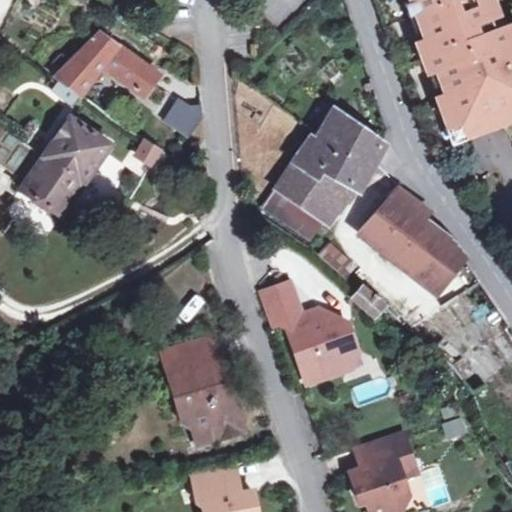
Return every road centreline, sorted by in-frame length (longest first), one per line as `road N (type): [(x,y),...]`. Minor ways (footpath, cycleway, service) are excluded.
road 1 (residential): [(205,0),(227,265),(304,476),(304,511)]
road 2 (residential): [(363,0),(406,136),(511,291)]
